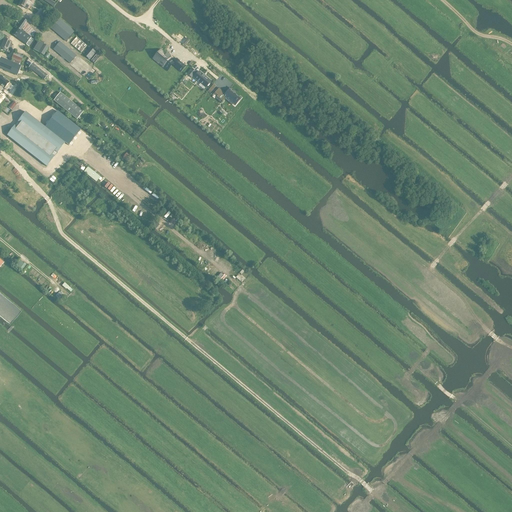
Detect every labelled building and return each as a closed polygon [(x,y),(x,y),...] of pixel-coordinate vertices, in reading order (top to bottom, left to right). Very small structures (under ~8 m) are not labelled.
[(31,0),(21,0),(19,6),(27,10),(29,6),(26,5),(28,1),(31,2),(31,0)] [(12,34),(27,45),(29,46),(34,40),(31,38),(36,31),(26,23),(27,21),(24,19),(12,34)] [(74,32),(59,19),(51,28),(66,41),(74,32)] [(81,52),(87,46),(77,37),(71,44),(81,52)] [(1,48),(4,49),(3,51),(9,53),(12,45),(10,44),(11,42),(4,39),(4,41),(1,48)] [(39,40),(34,49),(33,50),(43,56),(48,47),(44,44),(44,43),(39,40)] [(53,49),(59,54),(70,64),(77,56),(60,42),(53,49)] [(90,47),(83,55),(89,60),(96,52),(90,47)] [(152,59),(158,64),(159,63),(162,66),(161,67),(163,68),(167,71),(168,71),(167,71),(172,64),(174,66),(181,72),(186,66),(183,64),(179,61),(177,59),(175,61),(173,60),(170,57),(170,56),(167,53),(166,54),(160,49),(160,50),(161,50),(153,59),(153,58),(153,59),(152,59)] [(21,66),(19,65),(23,56),(15,52),(11,62),(0,57),(0,58),(0,67),(17,75),(21,66)] [(98,52),(91,61),(94,64),(102,55),(98,52)] [(34,64),(30,68),(33,70),(43,78),(46,74),(36,66),(34,64)] [(187,74),(192,78),(190,76),(194,71),(196,73),(196,72),(191,68),(187,74)] [(199,72),(194,78),(206,88),(211,82),(199,72)] [(0,75),(0,89),(1,90),(3,87),(6,90),(11,84),(0,75)] [(219,88),(213,94),(214,95),(214,94),(215,93),(217,96),(216,97),(222,102),(221,103),(225,99),(226,98),(233,104),(236,101),(237,100),(236,100),(239,97),(241,99),(235,93),(229,89),(225,94),(222,90),(219,88)] [(60,92),(53,101),(77,120),(83,111),(60,92)] [(69,146),(81,130),(57,111),(45,127),(65,143),(69,146)] [(45,127),(25,112),(18,122),(20,124),(17,127),(15,126),(7,135),(47,167),(65,143),(45,127)] [(127,152),(122,158),(128,162),(132,157),(127,152)] [(24,263),(20,259),(15,265),(20,269),(24,263)] [(60,291),(55,296),(60,301),(62,298),(61,297),(63,294),(60,291)]
